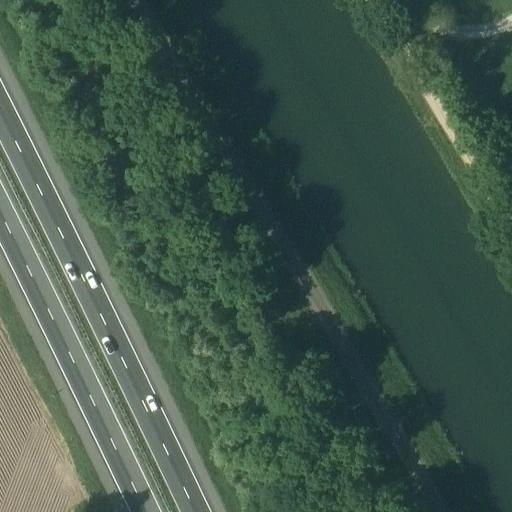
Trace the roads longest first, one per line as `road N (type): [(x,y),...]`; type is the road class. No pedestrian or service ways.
road 1 (unclassified): [(441,511),(134,0)]
road 2 (motorway): [(189,511),(0,117)]
road 3 (motorway): [(0,212),(144,511)]
road 4 (track): [(511,231),(376,0)]
road 5 (unclassified): [(376,0),(420,15),(438,35),(511,21)]
